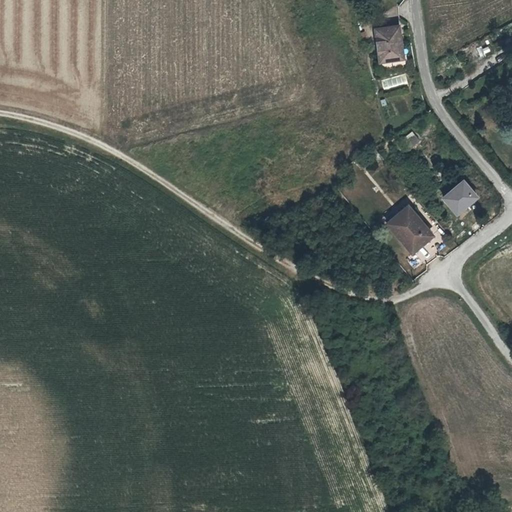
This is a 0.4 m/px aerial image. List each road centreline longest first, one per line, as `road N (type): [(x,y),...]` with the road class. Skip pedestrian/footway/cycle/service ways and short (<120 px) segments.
road 1 (track): [(0,111),(93,139),(262,251),(336,289),(392,299),(449,274)]
road 2 (residential): [(418,0),(433,103),(511,198)]
road 3 (unclassified): [(511,216),(449,274),(511,356)]
